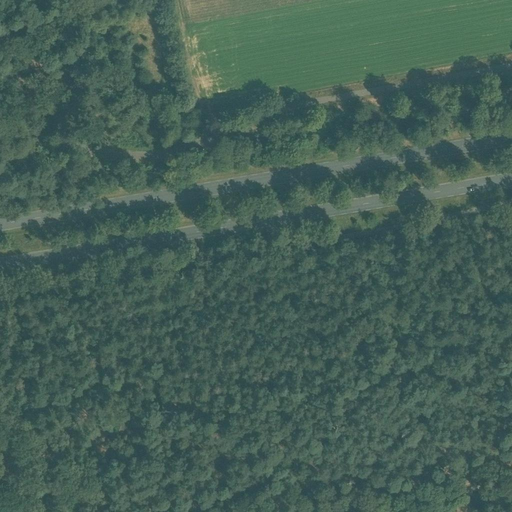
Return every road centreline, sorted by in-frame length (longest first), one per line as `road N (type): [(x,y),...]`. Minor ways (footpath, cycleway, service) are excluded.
road 1 (primary): [(0,265),(511,179)]
road 2 (primary): [(511,138),(0,224)]
road 3 (track): [(235,511),(281,499),(405,501),(511,457)]
road 4 (unclassified): [(206,141),(150,158),(0,132)]
road 5 (track): [(0,475),(71,417),(132,399)]
